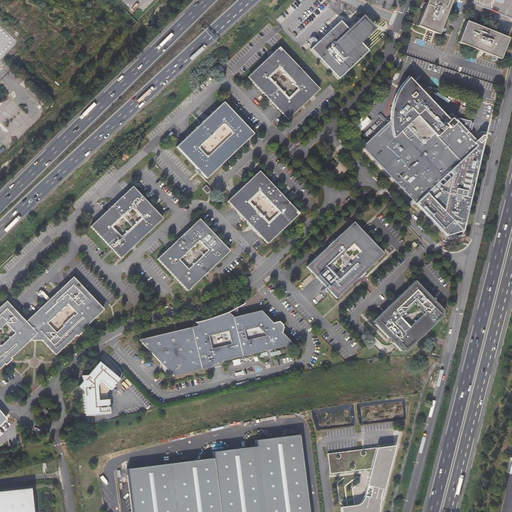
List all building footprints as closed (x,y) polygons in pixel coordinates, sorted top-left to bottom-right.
[(46,23),(68,0),(23,0),(31,8),(28,11),(33,15),(35,12),(46,23)] [(122,17),(104,0),(68,0),(46,23),(81,58),(122,17)] [(445,17),(449,9),(452,0),(427,0),(417,26),(427,31),(438,35),(445,17)] [(511,0),(473,0),(472,4),(510,20),(511,12),(511,0)] [(310,49),(339,79),(369,51),(361,43),(359,41),(362,38),(368,33),(369,32),(370,30),(370,29),(370,27),(369,26),(369,24),(368,23),(367,22),(365,21),(364,21),(362,21),(360,21),(358,22),(352,28),(353,28),(350,31),(340,21),(310,49)] [(490,31),(481,28),(466,22),(457,43),(500,60),(508,39),(490,31)] [(271,55),(248,77),(253,83),(288,119),(310,98),(312,96),(319,89),(279,48),(271,55)] [(443,115),(431,102),(408,78),(401,87),(396,95),(392,104),(391,109),(390,115),(390,120),(362,147),(411,200),(408,203),(411,207),(415,204),(446,237),(463,231),(485,138),(484,137),(484,136),(483,136),(482,136),(481,136),(476,141),(450,114),(446,118),(443,115)] [(433,101),(431,102),(443,115),(445,114),(433,101)] [(182,142),(176,147),(199,172),(206,179),(246,141),(253,134),(223,102),(217,108),(201,124),(182,142)] [(354,125),(360,131),(371,121),(365,114),(354,125)] [(332,161),(327,165),(330,169),(335,164),(332,161)] [(232,198),(228,201),(233,207),(248,223),(251,226),(267,243),(299,214),(283,196),(281,195),(280,194),(259,172),(250,180),(238,192),(236,194),(232,198)] [(206,185),(203,189),(207,194),(211,190),(206,185)] [(113,250),(121,258),(163,219),(155,210),(133,187),(131,189),(116,203),(113,205),(96,221),(91,226),(113,250)] [(206,274),(230,251),(200,219),(194,225),(177,241),(175,242),(169,249),(158,259),(177,280),(188,291),(206,274)] [(383,254),(352,221),(332,239),(328,243),(325,245),(316,255),(312,258),(308,261),(304,265),(316,277),(321,283),(327,290),(336,299),(356,280),(360,276),(363,273),(383,254)] [(76,335),(78,337),(81,334),(84,330),(83,329),(104,310),(94,299),(74,278),(59,292),(32,318),(30,319),(26,323),(7,302),(1,308),(0,308),(0,368),(5,364),(6,365),(9,362),(13,359),(11,358),(29,341),(35,341),(43,341),(56,355),(76,335)] [(387,339),(388,338),(389,337),(391,339),(393,342),(392,343),(392,344),(394,346),(397,349),(400,352),(406,352),(423,336),(423,335),(425,334),(426,333),(427,332),(443,316),(443,311),(435,302),(434,303),(433,304),(431,302),(429,299),(430,298),(415,281),(409,287),(405,290),(401,294),(392,302),(391,304),(384,310),(380,314),(371,322),(387,339)] [(239,318),(238,316),(235,317),(235,318),(234,319),(225,314),(197,322),(197,326),(139,340),(162,365),(168,371),(173,377),(212,368),(213,366),(214,363),(224,361),(271,350),(288,346),(289,341),(282,333),(283,329),(282,326),(279,322),(273,323),(261,311),(240,316),(240,317),(239,318)] [(99,361),(87,376),(86,376),(82,376),(83,381),(78,387),(84,392),(86,416),(110,414),(110,408),(108,408),(108,407),(108,406),(109,405),(109,404),(109,401),(108,399),(104,397),(107,393),(110,389),(111,390),(114,387),(114,386),(114,385),(114,384),(115,383),(116,384),(120,379),(117,377),(106,367),(99,361)] [(45,408),(41,412),(46,416),(49,413),(45,408)] [(10,446),(22,443),(20,435),(8,439),(10,446)] [(126,471),(131,511),(309,511),(300,436),(256,442),(257,448),(213,453),(214,460),(126,471)] [(345,506),(345,511),(378,511),(394,446),(378,448),(372,468),(364,497),(363,500),(362,502),(360,503),(357,504),(355,505),(353,505),(345,506)] [(331,473),(372,468),(378,448),(363,449),(329,453),(330,459),(330,464),(331,473)] [(0,492),(0,511),(33,511),(31,489),(0,492)]
